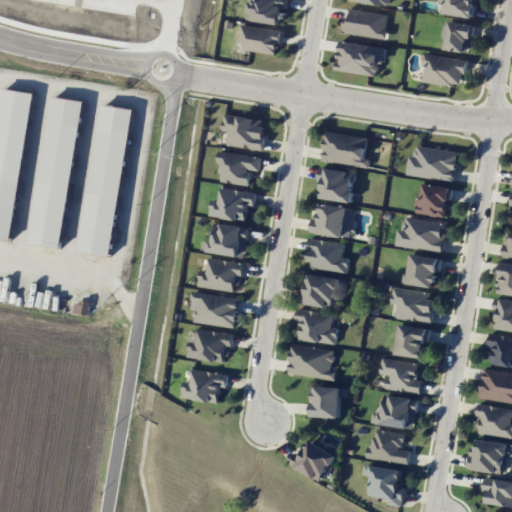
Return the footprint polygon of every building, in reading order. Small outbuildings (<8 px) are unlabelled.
[(255,21),(283,24),(285,9),(287,9),(287,0),(250,0),(249,12),(255,13),(255,21)] [(445,0),(444,13),(474,17),(476,0),(445,0)] [(385,39),(389,14),(348,8),(344,32),(385,39)] [(474,24),(450,20),(445,49),(469,53),(474,24)] [(241,49),(278,54),(282,29),(244,24),(241,49)] [(336,69),(377,76),(379,62),(384,63),(386,47),(341,40),(336,69)] [(466,58),(423,54),(422,64),(425,65),(424,81),(464,86),(466,58)] [(0,100),(0,238),(12,240),(35,93),(2,88),(0,100)] [(28,243),(61,249),(86,102),(52,96),(28,243)] [(79,250),(112,256),(136,109),(103,103),(79,250)] [(230,131),(228,144),(262,149),(266,119),(226,113),(223,130),(230,131)] [(368,136),(326,131),(323,161),(370,166),(370,158),(365,158),(368,136)] [(454,182),(459,151),(416,145),(414,156),(410,155),(407,174),(454,182)] [(251,184),(252,170),(261,170),(262,155),(221,152),(219,182),(251,184)] [(322,198),(352,202),(356,172),(320,167),(319,180),(324,181),(322,198)] [(453,187),(423,183),(419,213),(446,217),(448,200),(451,200),(453,187)] [(210,216),(248,221),(250,205),(255,206),(257,191),(221,187),(220,200),(212,199),(210,216)] [(311,233),(351,237),(354,207),(322,204),(321,219),(312,218),(311,233)] [(443,251),(446,222),(404,217),(403,229),(398,229),(396,246),(443,251)] [(247,256),(250,226),(215,222),(212,253),(247,256)] [(511,258),(511,228),(510,242),(503,242),(502,257),(511,258)] [(308,268),(348,272),(350,257),(344,256),(345,242),(311,238),(308,268)] [(436,287),(440,257),(412,254),(408,284),(436,287)] [(244,261),(210,258),(208,270),(201,269),(199,286),(240,291),(244,261)] [(499,293),(511,294),(511,263),(503,262),(499,293)] [(336,307),(339,277),(310,274),(307,294),(301,294),(300,303),(336,307)] [(392,303),(398,304),(396,318),(431,322),(434,292),(394,287),(392,303)] [(240,297),(195,292),(192,321),(236,327),(240,297)] [(511,299),(495,297),(493,310),(499,311),(496,328),(511,330),(511,299)] [(74,312),(89,315),(91,301),(82,299),(82,302),(76,301),(74,312)] [(335,313),(299,308),(297,321),(302,322),(300,339),(337,344),(339,327),(333,327),(335,313)] [(430,328),(401,324),(396,354),(425,358),(430,328)] [(229,362),(232,332),(191,328),(188,358),(229,362)] [(511,335),(489,334),(488,347),(493,347),(491,364),(511,366),(511,335)] [(336,380),(337,371),(332,371),(335,350),(294,343),(289,373),(336,380)] [(385,388),(421,393),(423,379),(418,378),(420,362),(383,357),(380,373),(387,374),(385,388)] [(511,402),(511,372),(484,368),(479,397),(511,402)] [(229,373),(192,369),(191,382),(184,381),(182,398),(220,402),(221,387),(227,388),(229,373)] [(341,387),(314,386),(313,416),(340,417),(341,387)] [(420,399),(384,393),(379,423),(415,429),(420,399)] [(480,433),(511,438),(511,408),(479,403),(476,418),(482,419),(480,433)] [(409,463),(411,450),(403,449),(405,432),(374,428),(370,458),(409,463)] [(503,473),(506,455),(511,455),(511,443),(474,438),(470,469),(503,473)] [(338,455),(310,440),(300,459),(295,456),(291,464),(323,482),(338,455)] [(389,504),(404,506),(406,487),(401,486),(403,469),(365,465),(364,474),(372,475),(370,496),(389,497),(389,504)] [(511,481),(486,478),(483,503),(511,505),(511,481)]
